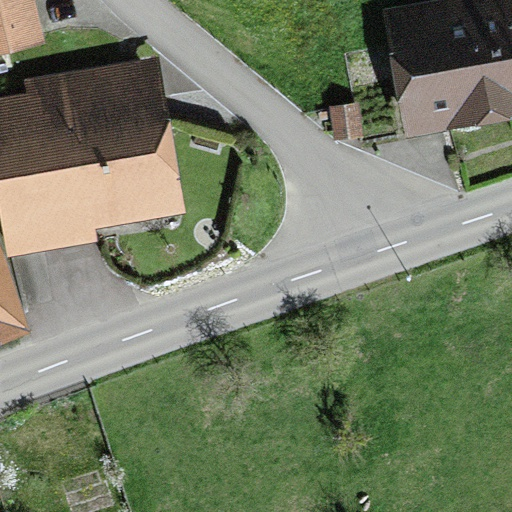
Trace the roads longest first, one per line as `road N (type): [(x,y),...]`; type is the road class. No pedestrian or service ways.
road 1 (tertiary): [(0,388),(370,254)]
road 2 (residential): [(132,0),(323,169),(370,254)]
road 3 (tertiary): [(370,254),(511,205)]
